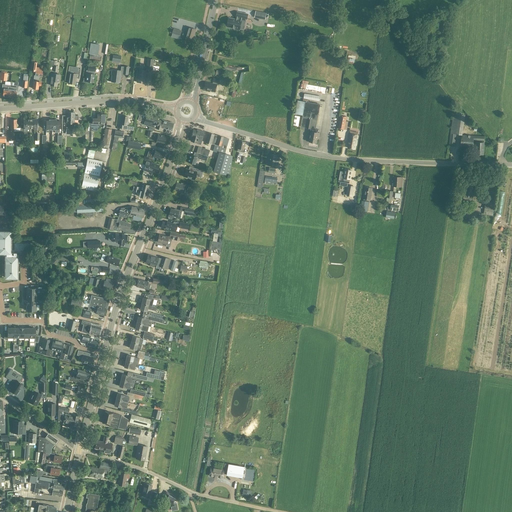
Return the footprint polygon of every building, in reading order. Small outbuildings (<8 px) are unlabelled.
[(237,12),(236,19),(229,17),(226,27),(233,29),(234,29),(234,30),(239,31),(242,19),(247,20),(248,14),(237,12)] [(195,33),(196,30),(189,28),(186,38),(192,40),(195,33)] [(113,55),(112,62),(120,63),(121,56),(113,55)] [(87,83),(87,82),(93,83),(94,74),(94,72),(95,72),(96,67),(88,66),(88,71),(87,73),(86,78),(84,78),(83,82),(87,83)] [(112,75),(112,82),(114,82),(114,83),(118,83),(119,83),(120,76),(122,76),(122,74),(123,74),(127,75),(128,67),(124,67),(121,67),(121,71),(112,70),(112,75)] [(68,84),(76,85),(77,74),(80,75),(81,70),(78,69),(78,71),(74,71),(74,74),(70,73),(68,84)] [(138,70),(137,83),(144,83),(146,71),(138,70)] [(57,87),(58,82),(59,82),(60,75),(51,74),(50,80),(51,80),(50,86),(57,87)] [(35,76),(34,76),(32,89),(38,89),(38,86),(41,86),(41,82),(39,82),(39,76),(35,76)] [(205,82),(203,91),(208,92),(209,91),(215,92),(217,84),(218,84),(219,80),(214,78),(213,82),(213,84),(205,82)] [(301,89),(325,94),(326,88),(302,84),(301,89)] [(14,87),(14,90),(10,90),(9,97),(16,98),(16,92),(17,92),(18,87),(14,87)] [(301,127),(312,129),(311,132),(309,142),(316,143),(317,140),(318,140),(320,133),(318,133),(319,130),(316,129),(320,105),(305,102),(298,101),(296,114),(303,115),(301,127)] [(62,124),(62,130),(66,131),(73,131),(73,128),(69,128),(69,127),(74,127),(74,124),(75,120),(78,120),(78,116),(75,116),(75,113),(66,112),(66,116),(62,116),(62,124)] [(93,119),(91,119),(89,131),(93,132),(93,128),(100,128),(100,123),(104,123),(104,122),(105,122),(105,119),(104,119),(104,115),(98,114),(98,119),(93,119)] [(465,115),(454,114),(449,146),(455,147),(456,134),(462,135),(465,115)] [(120,128),(123,129),(126,129),(127,126),(127,125),(128,125),(129,122),(128,122),(128,117),(122,116),(120,124),(120,128)] [(147,116),(145,122),(144,125),(154,128),(161,130),(161,128),(171,131),(173,124),(163,121),(157,120),(157,119),(147,116)] [(10,128),(11,129),(11,131),(8,131),(8,141),(13,141),(13,132),(14,132),(14,128),(17,128),(17,120),(10,120),(10,128)] [(24,129),(23,129),(23,133),(21,134),(21,142),(25,142),(25,133),(26,133),(26,129),(30,129),(30,120),(23,120),(24,120),(24,129)] [(37,120),(30,120),(30,129),(34,129),(34,133),(35,133),(35,141),(39,141),(39,135),(37,135),(37,129),(37,120)] [(104,138),(103,138),(102,144),(107,145),(108,138),(110,139),(111,130),(105,129),(104,138)] [(193,130),(192,134),(196,135),(196,136),(198,136),(197,138),(198,138),(197,141),(200,141),(200,142),(201,143),(201,142),(200,142),(203,133),(203,132),(203,131),(198,130),(197,131),(193,130)] [(356,145),(357,140),(358,140),(358,135),(358,132),(350,131),(350,133),(349,133),(348,138),(349,138),(348,144),(349,144),(348,148),(355,149),(356,145)] [(231,156),(224,154),(228,139),(223,137),(218,136),(214,135),(207,133),(205,142),(211,144),(215,145),(213,151),(219,153),(213,172),(225,175),(231,156)] [(196,136),(196,135),(192,134),(191,137),(192,137),(190,141),(196,143),(196,144),(199,144),(200,143),(201,144),(201,143),(200,142),(200,141),(197,141),(198,138),(197,138),(198,136),(196,136)] [(484,143),(484,142),(485,142),(486,139),(484,139),(485,135),(484,135),(484,134),(481,134),(481,135),(477,135),(476,154),(484,155),(484,143)] [(154,135),(154,138),(157,139),(156,141),(165,143),(166,138),(163,137),(163,136),(158,135),(154,135)] [(473,146),(474,136),(461,135),(460,147),(473,147),(473,146)] [(199,154),(207,157),(209,151),(201,148),(199,154)] [(154,156),(153,157),(158,158),(158,157),(162,159),(164,153),(155,150),(153,149),(151,155),(154,156)] [(207,157),(199,154),(195,153),(193,156),(190,155),(189,159),(188,159),(188,161),(188,162),(195,165),(195,164),(198,165),(200,158),(206,160),(207,157)] [(276,166),(278,155),(270,154),(268,164),(276,166)] [(133,164),(138,165),(138,160),(137,160),(137,158),(131,157),(130,161),(133,162),(133,164)] [(102,162),(88,159),(81,189),(96,192),(102,162)] [(151,162),(146,160),(143,170),(148,172),(148,170),(157,173),(159,166),(151,163),(151,162)] [(54,169),(42,169),(42,181),(46,181),(46,182),(54,181),(54,169)] [(186,170),(185,171),(185,170),(184,173),(185,173),(183,177),(194,180),(195,176),(200,178),(201,178),(203,171),(202,171),(197,169),(196,173),(188,170),(186,170)] [(403,178),(394,177),(393,186),(394,187),(394,188),(396,189),(396,187),(402,187),(403,178)] [(176,183),(174,191),(182,193),(184,193),(185,190),(186,186),(184,185),(184,184),(181,183),(181,184),(176,183)] [(465,194),(464,194),(463,200),(472,202),(473,195),(472,195),(474,184),(467,183),(465,194)] [(137,193),(140,193),(139,197),(146,199),(149,186),(142,184),(142,185),(140,184),(140,187),(141,188),(140,188),(140,189),(137,188),(136,190),(133,189),(132,193),(132,195),(137,196),(137,193)] [(369,202),(367,200),(370,200),(372,188),(365,187),(364,199),(362,200),(360,210),(367,211),(369,202)] [(503,216),(506,190),(500,189),(497,215),(503,216)] [(54,195),(39,195),(39,199),(35,199),(18,199),(18,207),(24,207),(24,205),(35,205),(35,208),(40,208),(40,205),(54,205),(54,195)] [(485,204),(486,204),(485,214),(492,215),(495,201),(486,200),(485,204)] [(93,215),(93,212),(103,212),(102,205),(77,206),(77,215),(82,215),(84,217),(92,217),(94,215),(93,215)] [(121,209),(119,216),(122,217),(126,218),(128,219),(129,216),(133,218),(133,220),(141,222),(142,218),(143,218),(145,210),(132,207),(121,209)] [(169,215),(168,217),(172,219),(173,216),(177,217),(176,218),(180,219),(182,211),(175,209),(174,210),(171,209),(169,215)] [(113,230),(114,226),(129,230),(131,225),(125,223),(125,222),(121,221),(122,217),(119,216),(118,220),(110,218),(107,229),(113,230)] [(163,222),(161,228),(171,231),(175,232),(177,227),(179,227),(178,228),(188,230),(189,224),(179,222),(179,223),(174,222),(173,223),(167,221),(166,223),(163,222)] [(16,253),(29,253),(29,242),(14,242),(14,250),(10,250),(10,232),(0,232),(0,235),(0,243),(0,246),(0,249),(0,253),(3,254),(3,257),(1,257),(6,257),(5,261),(7,261),(7,264),(5,264),(7,264),(7,267),(5,267),(5,275),(7,275),(7,278),(17,278),(16,253)] [(175,238),(174,240),(179,241),(180,238),(185,239),(185,236),(180,235),(170,233),(169,237),(172,237),(175,238)] [(126,235),(113,234),(113,241),(114,241),(114,242),(117,242),(117,241),(119,241),(119,243),(124,244),(124,242),(127,242),(127,239),(126,239),(126,235)] [(168,237),(159,235),(157,242),(166,244),(167,241),(171,242),(172,237),(169,237),(168,237)] [(120,260),(106,255),(104,261),(110,263),(110,264),(118,266),(120,260)] [(158,258),(148,255),(146,263),(150,264),(149,266),(154,267),(154,266),(155,266),(157,266),(156,268),(160,269),(161,267),(164,269),(164,268),(167,270),(171,260),(163,257),(163,260),(157,258),(158,258)] [(107,288),(111,289),(112,283),(113,280),(106,279),(106,281),(104,281),(101,280),(100,287),(103,287),(102,289),(107,290),(107,288)] [(147,284),(147,282),(138,280),(136,287),(142,288),(149,290),(150,285),(147,284)] [(27,294),(36,294),(36,289),(38,289),(38,286),(31,285),(31,289),(27,289),(27,294)] [(89,305),(95,306),(98,307),(98,306),(105,308),(107,299),(91,295),(89,305)] [(143,298),(141,304),(152,306),(154,299),(159,299),(159,296),(150,295),(148,299),(143,298)] [(82,301),(72,299),(71,305),(81,307),(82,301)] [(95,306),(89,305),(89,308),(94,309),(93,313),(96,313),(96,314),(104,316),(106,308),(105,308),(98,306),(98,307),(95,306)] [(82,317),(90,319),(91,313),(82,311),(80,316),(82,317)] [(137,321),(136,323),(147,326),(148,326),(151,327),(152,324),(148,323),(149,320),(145,319),(145,318),(141,317),(141,318),(138,317),(138,318),(136,317),(136,320),(137,321)] [(67,330),(74,332),(76,321),(70,320),(69,323),(68,329),(67,330)] [(94,335),(94,334),(99,336),(102,326),(82,321),(81,324),(83,324),(81,332),(86,333),(94,335)] [(148,326),(147,326),(136,323),(136,326),(134,325),(134,328),(135,329),(141,330),(147,332),(148,326)] [(8,338),(13,338),(13,328),(8,328),(8,332),(4,332),(4,339),(8,339),(8,338)] [(35,328),(30,328),(30,338),(35,338),(35,342),(38,343),(39,336),(35,335),(35,328)] [(132,336),(131,342),(142,345),(142,342),(139,341),(139,338),(132,336)] [(82,337),(82,341),(87,342),(87,345),(92,346),(91,347),(94,348),(94,347),(95,347),(95,346),(96,346),(97,343),(96,342),(96,341),(93,341),(93,339),(82,337)] [(48,344),(50,340),(43,339),(41,347),(47,349),(48,344)] [(55,341),(53,340),(52,345),(48,344),(47,349),(46,355),(50,356),(50,354),(51,350),(56,351),(58,341),(55,341)] [(61,352),(60,356),(59,359),(63,360),(65,353),(66,349),(63,348),(64,343),(58,341),(56,351),(61,352)] [(140,351),(142,345),(131,342),(129,348),(136,350),(137,350),(140,351)] [(73,346),(68,345),(67,345),(66,349),(65,353),(71,355),(73,346)] [(82,357),(81,362),(90,364),(91,359),(87,358),(88,353),(78,351),(77,355),(82,357)] [(127,355),(125,361),(135,364),(136,358),(134,357),(127,355)] [(123,364),(123,366),(124,367),(131,369),(134,369),(135,367),(137,368),(138,364),(135,364),(125,361),(125,364),(123,364)] [(11,369),(6,376),(13,380),(9,385),(12,387),(10,390),(10,391),(13,393),(14,393),(15,392),(17,394),(21,389),(24,386),(23,385),(19,382),(22,377),(17,374),(11,369)] [(71,378),(69,377),(68,380),(70,381),(77,383),(78,378),(80,379),(88,381),(90,373),(85,372),(85,371),(78,370),(77,374),(74,374),(73,378),(71,377),(71,378)] [(146,377),(148,377),(154,379),(163,381),(165,373),(159,371),(158,376),(155,375),(147,373),(146,377)] [(129,376),(122,375),(120,380),(128,383),(128,382),(131,383),(133,384),(134,384),(135,381),(132,380),(132,377),(129,377),(129,376)] [(133,384),(131,383),(128,382),(128,383),(120,380),(120,383),(119,383),(118,386),(119,386),(126,388),(129,389),(130,386),(132,387),(133,384)] [(86,389),(82,388),(78,387),(78,388),(76,387),(75,390),(77,391),(77,394),(84,396),(86,389)] [(34,391),(29,402),(30,402),(29,403),(32,405),(33,404),(37,405),(42,395),(34,391)] [(117,394),(116,400),(128,403),(129,397),(124,396),(117,394)] [(121,408),(121,407),(126,408),(128,403),(116,400),(114,406),(121,408)] [(109,427),(116,429),(116,428),(118,428),(125,430),(128,419),(121,416),(113,413),(105,411),(102,423),(103,423),(103,424),(105,424),(109,425),(109,427)] [(62,416),(62,415),(58,415),(58,421),(61,421),(64,421),(63,423),(71,424),(70,428),(76,430),(78,422),(75,422),(76,420),(72,419),(72,421),(64,419),(65,417),(62,416)] [(131,415),(129,422),(149,428),(151,420),(131,415)] [(13,433),(22,434),(22,428),(21,428),(22,421),(14,421),(13,433)] [(28,443),(35,443),(36,434),(29,433),(29,440),(26,440),(25,448),(28,448),(28,443)] [(58,440),(48,433),(46,436),(45,438),(54,445),(56,443),(58,440)] [(138,438),(129,436),(128,444),(137,446),(138,438)] [(40,437),(39,437),(39,439),(38,452),(40,453),(38,462),(44,463),(46,454),(49,454),(48,460),(53,461),(53,462),(60,463),(62,457),(54,456),(55,454),(51,454),(52,448),(54,446),(47,440),(41,439),(41,438),(40,437)] [(98,449),(104,451),(104,453),(110,454),(113,444),(107,443),(109,438),(104,437),(103,442),(97,441),(95,449),(98,450),(98,449)] [(139,445),(136,458),(145,460),(148,446),(139,445)] [(99,477),(103,478),(104,470),(109,471),(110,464),(101,462),(100,468),(103,468),(103,470),(91,467),(90,476),(96,477),(96,478),(99,479),(99,477)] [(60,475),(60,472),(59,472),(60,469),(51,468),(52,465),(46,464),(45,471),(50,472),(50,474),(59,476),(59,475),(60,475)] [(223,478),(223,474),(227,474),(227,475),(242,477),(244,468),(229,465),(228,471),(224,470),(211,468),(210,476),(223,478)] [(121,473),(118,485),(124,486),(127,474),(121,473)] [(36,477),(31,476),(30,482),(36,483),(35,488),(42,490),(42,489),(48,490),(48,488),(53,489),(53,490),(52,494),(62,496),(63,492),(65,482),(62,482),(62,481),(54,479),(52,479),(52,478),(41,477),(42,475),(37,474),(37,476),(36,476),(36,477)] [(14,476),(15,484),(18,484),(18,481),(21,481),(21,479),(24,479),(23,475),(14,476)] [(149,498),(153,485),(144,483),(141,496),(149,498)] [(248,489),(245,493),(250,497),(253,493),(248,489)] [(171,510),(178,509),(177,504),(176,504),(176,502),(174,501),(175,499),(170,496),(171,494),(166,491),(164,495),(167,497),(166,500),(170,502),(171,510)] [(90,493),(90,495),(89,498),(87,507),(86,507),(85,511),(96,511),(97,511),(99,511),(96,511),(99,495),(99,496),(90,494),(90,493)]
